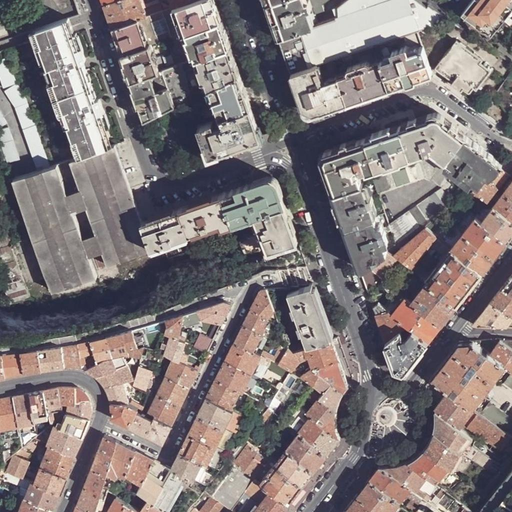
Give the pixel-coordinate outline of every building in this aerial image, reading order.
[(108,17),(112,28),(139,19),(146,16),(143,6),(140,0),(116,0),(104,4),(108,17)] [(215,4),(214,0),(191,0),(174,6),(173,6),(183,33),(185,32),(221,19),(215,4)] [(313,26),(318,24),(316,15),(325,12),(323,6),(330,0),(265,0),(275,27),(279,38),(313,26)] [(286,58),(291,73),(317,65),(332,59),(395,38),(404,35),(449,20),(441,12),(430,6),(426,9),(415,0),(346,0),(337,6),(339,17),(318,24),(313,26),(279,38),(286,58)] [(491,33),(511,5),(511,0),(471,0),(463,11),(468,15),(465,19),(470,24),(474,19),(491,33)] [(163,10),(160,1),(151,4),(154,13),(163,10)] [(146,16),(154,13),(151,4),(143,6),(146,16)] [(139,19),(148,45),(150,45),(166,39),(180,34),(183,33),(173,6),(163,10),(154,13),(146,16),(139,19)] [(64,18),(37,28),(80,154),(108,144),(102,127),(104,126),(97,105),(100,104),(98,97),(95,98),(82,61),(85,60),(81,46),(77,35),(74,36),(73,32),(69,34),(66,25),(64,18)] [(117,43),(121,55),(148,45),(139,19),(112,28),(117,43)] [(222,23),(221,19),(185,32),(186,36),(184,37),(191,56),(193,55),(194,59),(198,58),(230,46),(222,23)] [(174,43),(179,57),(187,54),(189,61),(194,59),(193,55),(191,56),(184,37),(186,36),(185,32),(183,33),(180,34),(182,40),(174,43)] [(180,34),(166,39),(168,45),(174,43),(182,40),(180,34)] [(404,35),(395,38),(398,44),(406,41),(404,35)] [(477,88),(491,69),(480,61),(482,58),(456,39),(436,67),(455,81),(456,80),(470,91),(473,86),(477,88)] [(125,66),(131,81),(150,75),(159,71),(150,45),(148,45),(121,55),(125,66)] [(234,59),(230,46),(198,58),(201,67),(198,68),(202,80),(205,79),(209,87),(239,72),(234,59)] [(433,73),(424,46),(410,51),(408,46),(400,49),(393,51),(395,56),(381,61),(390,87),(433,73)] [(173,59),(176,66),(189,61),(187,54),(179,57),(173,59)] [(168,87),(174,104),(178,102),(177,100),(183,97),(190,94),(187,84),(187,83),(184,73),(198,67),(198,68),(201,67),(198,58),(194,59),(189,61),(176,66),(159,71),(150,75),(156,91),(168,87)] [(348,102),(390,87),(381,61),(371,64),(370,62),(367,60),(349,67),(347,70),(348,72),(339,75),(348,102)] [(315,113),(348,102),(339,75),(323,80),(317,65),(291,73),(298,93),(304,108),(315,113)] [(239,72),(209,87),(220,117),(222,116),(251,106),(244,86),(239,72)] [(137,99),(144,120),(174,104),(168,87),(156,91),(150,75),(131,81),(137,99)] [(97,105),(104,126),(107,125),(102,111),(100,104),(97,105)] [(229,148),(261,137),(255,118),(251,106),(222,116),(225,123),(214,126),(212,120),(197,125),(208,154),(229,148)] [(466,134),(441,116),(438,114),(434,114),(401,125),(411,155),(425,150),(426,152),(431,150),(430,149),(433,145),(441,151),(439,153),(447,160),(466,134)] [(401,125),(366,137),(377,167),(386,164),(385,161),(390,159),(391,160),(392,163),(397,161),(396,158),(396,157),(401,155),(402,158),(411,155),(401,125)] [(503,163),(466,134),(447,160),(454,165),(452,169),(461,176),(464,172),(480,184),(486,179),(501,168),(504,163),(503,163)] [(333,192),(362,182),(359,173),(355,174),(354,170),(355,169),(356,166),(361,167),(362,169),(366,168),(367,170),(377,167),(366,137),(324,151),(321,158),(328,178),(333,192)] [(80,154),(69,158),(80,188),(86,206),(96,233),(102,251),(104,254),(107,263),(151,248),(150,246),(141,219),(132,194),(119,158),(114,142),(108,144),(80,154)] [(510,175),(511,176),(511,174),(511,153),(503,163),(504,163),(501,168),(510,175)] [(425,178),(432,180),(441,168),(438,166),(429,159),(419,163),(425,178)] [(56,163),(11,179),(52,292),(96,276),(94,269),(90,259),(89,256),(82,237),(73,211),(66,192),(56,163)] [(418,180),(425,178),(419,163),(414,164),(413,165),(418,180)] [(411,183),(418,180),(413,165),(406,167),(411,183)] [(404,185),(411,183),(406,167),(398,170),(404,185)] [(501,168),(486,179),(498,188),(499,189),(510,175),(501,168)] [(397,188),(404,185),(398,170),(392,172),(397,188)] [(390,190),(397,188),(392,172),(384,175),(390,190)] [(378,194),(390,190),(384,175),(380,176),(373,179),(378,194)] [(266,177),(221,192),(226,207),(232,223),(250,217),(255,215),(285,204),(280,191),(277,182),(277,181),(276,180),(275,178),(273,177),(271,177),(270,176),(268,176),(266,177)] [(488,201),(498,188),(486,179),(480,184),(473,190),(480,196),(488,201)] [(340,212),(345,226),(375,216),(370,201),(374,200),(372,195),(369,196),(363,182),(362,182),(333,192),(340,212)] [(66,192),(73,211),(86,206),(80,188),(66,192)] [(445,207),(452,202),(442,188),(436,193),(445,207)] [(221,192),(211,196),(216,211),(226,207),(221,192)] [(511,219),(511,198),(504,192),(494,206),(511,219)] [(439,211),(445,207),(436,193),(429,198),(439,211)] [(200,200),(179,206),(188,233),(204,227),(205,231),(209,230),(208,226),(220,222),(222,227),(232,223),(226,207),(216,211),(211,196),(200,200)] [(489,212),(494,206),(488,201),(480,196),(476,202),(489,212)] [(437,213),(439,211),(429,198),(423,202),(433,216),(437,213)] [(427,220),(433,216),(423,202),(417,206),(427,220)] [(285,204),(255,215),(257,220),(260,229),(264,240),(269,252),(285,246),(298,241),(291,220),(285,204)] [(164,212),(141,219),(150,246),(188,233),(179,206),(164,212)] [(422,225),(427,220),(417,206),(410,211),(421,225),(422,225)] [(507,240),(511,233),(511,219),(494,206),(489,212),(481,221),(507,240)] [(415,230),(421,225),(410,211),(404,216),(415,230)] [(19,215),(13,217),(16,225),(22,223),(19,215)] [(442,223),(445,219),(440,215),(435,219),(442,223)] [(375,216),(345,226),(353,250),(360,268),(367,265),(368,265),(387,250),(383,237),(386,235),(385,233),(384,231),(381,232),(375,216)] [(408,235),(415,230),(404,216),(398,220),(408,235)] [(495,256),(507,240),(481,221),(475,217),(463,232),(495,256)] [(396,244),(408,235),(398,220),(390,226),(396,244)] [(446,244),(452,237),(432,221),(425,227),(436,236),(446,244)] [(3,226),(0,226),(0,281),(10,308),(30,301),(3,226)] [(411,268),(436,236),(425,227),(393,254),(398,257),(411,268)] [(260,229),(243,235),(239,242),(243,254),(269,252),(264,240),(260,229)] [(482,272),(495,256),(463,232),(451,247),(452,249),(482,272)] [(96,233),(82,237),(89,256),(102,251),(96,233)] [(427,281),(457,304),(469,289),(482,272),(452,249),(427,281)] [(381,276),(382,277),(398,257),(393,254),(391,252),(387,250),(368,265),(367,265),(368,266),(381,276)] [(90,259),(94,269),(107,265),(107,263),(104,254),(90,259)] [(366,285),(368,291),(369,291),(381,276),(368,266),(363,273),(361,273),(366,285)] [(511,295),(511,274),(502,288),(511,295)] [(423,286),(427,281),(421,276),(417,282),(423,286)] [(442,324),(457,304),(427,281),(423,286),(412,301),(442,324)] [(312,283),(287,292),(306,345),(332,338),(321,308),(312,283)] [(260,289),(251,308),(269,316),(274,306),(267,286),(260,289)] [(511,295),(502,288),(491,302),(511,318),(511,295)] [(428,341),(442,324),(412,301),(406,296),(393,313),(407,324),(413,329),(428,341)] [(200,317),(201,318),(208,320),(216,322),(221,323),(231,303),(226,300),(197,309),(200,317)] [(382,332),(386,342),(401,329),(407,324),(393,313),(378,302),(373,307),(376,314),(382,332)] [(511,318),(491,302),(473,325),(506,327),(511,319),(511,318)] [(49,314),(48,308),(37,310),(39,317),(49,314)] [(251,308),(242,324),(261,333),(269,316),(251,308)] [(183,314),(180,323),(200,317),(197,309),(183,314)] [(183,314),(166,319),(167,324),(166,332),(172,335),(177,337),(179,328),(180,323),(183,314)] [(269,316),(261,333),(262,334),(264,334),(265,334),(273,319),(269,316)] [(216,322),(209,337),(213,339),(215,335),(221,323),(216,322)] [(242,324),(234,342),(253,351),(257,344),(260,339),(262,334),(261,333),(242,324)] [(132,328),(106,335),(110,352),(126,348),(136,345),(132,328)] [(179,328),(177,337),(183,340),(184,336),(186,331),(179,328)] [(428,341),(413,329),(408,335),(404,337),(401,329),(386,342),(391,358),(395,368),(405,371),(416,357),(428,341)] [(199,332),(193,345),(203,350),(207,352),(213,339),(209,337),(199,332)] [(283,332),(275,340),(281,343),(288,346),(288,345),(283,332)] [(106,335),(90,340),(93,351),(94,353),(93,353),(94,356),(84,361),(86,370),(111,356),(110,352),(106,335)] [(172,335),(168,344),(183,351),(186,342),(183,340),(177,337),(172,335)] [(295,349),(295,348),(300,361),(309,356),(313,367),(303,377),(315,384),(322,373),(314,367),(314,366),(339,358),(335,345),(332,338),(306,345),(295,349)] [(511,339),(498,338),(499,339),(511,348),(511,339)] [(511,348),(499,339),(488,352),(504,364),(511,370),(511,348)] [(90,340),(76,342),(81,368),(83,369),(86,370),(84,361),(83,359),(84,358),(83,355),(93,351),(90,340)] [(452,351),(431,377),(447,389),(472,407),(504,364),(488,352),(486,350),(484,352),(479,349),(481,346),(478,344),(473,340),(459,341),(452,351)] [(163,352),(167,354),(173,357),(179,360),(183,351),(168,344),(163,341),(162,346),(165,348),(163,352)] [(61,344),(64,366),(71,366),(81,368),(76,342),(61,344)] [(234,342),(225,359),(252,372),(254,368),(256,365),(260,355),(253,351),(234,342)] [(273,358),(272,361),(279,364),(288,346),(281,343),(275,354),(273,358)] [(61,344),(38,348),(41,370),(53,368),(64,366),(61,344)] [(292,372),(293,372),(300,361),(295,348),(288,345),(288,346),(279,364),(292,372)] [(127,350),(128,353),(141,356),(143,347),(143,346),(127,350)] [(21,351),(21,352),(24,373),(35,371),(41,370),(38,348),(21,351)] [(126,348),(110,352),(111,356),(122,352),(124,352),(128,353),(127,350),(126,348)] [(273,358),(275,354),(265,349),(261,355),(268,359),(270,356),(273,358)] [(203,360),(205,356),(193,350),(191,354),(203,360)] [(179,360),(187,363),(190,354),(183,351),(179,360)] [(21,352),(1,355),(5,377),(17,374),(24,373),(21,352)] [(127,365),(122,352),(111,356),(86,370),(90,371),(97,376),(127,365)] [(260,355),(256,365),(260,367),(265,369),(269,360),(268,359),(261,355),(260,355)] [(173,357),(166,375),(190,387),(198,369),(196,368),(188,364),(187,363),(179,360),(173,357)] [(322,373),(344,391),(346,388),(349,384),(343,368),(339,358),(314,366),(314,367),(322,373)] [(225,359),(216,378),(240,390),(243,391),(250,375),(252,372),(225,359)] [(122,382),(133,379),(131,374),(127,365),(97,376),(100,379),(105,386),(122,382)] [(134,379),(132,384),(145,389),(146,387),(148,379),(152,368),(138,365),(135,374),(134,379)] [(511,370),(503,382),(511,389),(511,370)] [(315,384),(314,384),(324,391),(319,397),(337,411),(340,400),(344,391),(322,373),(315,384)] [(166,375),(148,412),(155,416),(172,424),(181,406),(190,387),(166,375)] [(216,378),(207,396),(231,408),(235,401),(240,390),(216,378)] [(108,393),(111,402),(130,403),(128,398),(122,382),(105,386),(108,393)] [(73,403),(90,401),(87,397),(84,393),(83,391),(76,387),(69,386),(58,387),(61,405),(64,405),(67,405),(73,406),(73,403)] [(50,388),(44,389),(47,408),(61,406),(61,405),(58,387),(50,388)] [(34,391),(30,392),(36,416),(48,413),(47,408),(44,389),(34,391)] [(436,405),(434,407),(460,426),(461,425),(463,422),(473,409),(472,407),(447,389),(436,405)] [(310,391),(307,397),(316,401),(319,397),(314,393),(310,391)] [(19,394),(13,396),(20,425),(37,422),(36,416),(30,392),(19,394)] [(271,395),(266,402),(269,404),(275,396),(271,395)] [(0,398),(0,429),(20,425),(13,396),(0,398)] [(207,396),(198,414),(225,427),(233,409),(231,408),(207,396)] [(130,403),(136,406),(138,397),(128,398),(130,403)] [(316,401),(308,412),(313,416),(341,437),(341,436),(338,429),(337,420),(337,411),(319,397),(316,401)] [(67,415),(90,417),(91,415),(91,412),(91,408),(90,401),(73,403),(73,406),(67,405),(67,415)] [(235,401),(231,408),(233,409),(238,411),(241,404),(235,401)] [(482,409),(479,413),(511,437),(511,418),(489,401),(482,409)] [(111,409),(111,417),(128,425),(135,410),(137,407),(136,406),(130,403),(111,402),(111,405),(111,409)] [(267,407),(262,414),(267,418),(273,411),(267,407)] [(435,421),(433,431),(497,479),(505,469),(510,464),(463,429),(460,426),(434,407),(435,411),(435,421)] [(225,427),(232,431),(241,413),(238,411),(233,409),(225,427)] [(135,410),(128,425),(147,434),(153,420),(135,410)] [(469,422),(467,425),(510,457),(511,453),(511,437),(479,413),(477,412),(469,422)] [(198,414),(189,432),(216,445),(225,427),(198,414)] [(62,426),(61,428),(83,436),(87,425),(90,417),(67,415),(66,417),(62,426)] [(153,420),(147,434),(163,441),(172,424),(155,416),(153,420)] [(313,416),(300,432),(327,453),(341,437),(313,416)] [(20,425),(0,429),(2,437),(22,432),(20,425)] [(51,436),(48,444),(50,445),(76,455),(80,443),(83,436),(61,428),(55,426),(53,432),(51,436)] [(221,448),(225,450),(234,431),(232,431),(225,427),(216,445),(221,448)] [(426,447),(424,449),(450,469),(460,477),(481,493),(485,496),(497,479),(433,431),(433,432),(430,441),(426,447)] [(189,432),(180,449),(202,460),(207,463),(216,445),(189,432)] [(300,432),(288,448),(316,468),(327,453),(300,432)] [(98,452),(92,466),(106,474),(117,440),(105,434),(98,452)] [(106,474),(115,479),(118,474),(126,478),(136,449),(117,440),(106,474)] [(250,441),(235,462),(239,465),(256,477),(262,481),(277,462),(274,460),(270,456),(250,441)] [(29,443),(25,446),(34,451),(37,446),(31,442),(29,443)] [(270,456),(274,460),(285,446),(281,442),(270,456)] [(50,445),(42,464),(68,475),(72,463),(76,455),(50,445)] [(207,463),(212,466),(221,448),(216,445),(207,463)] [(228,451),(229,452),(232,454),(236,448),(232,445),(228,451)] [(10,447),(5,448),(8,461),(13,457),(10,447)] [(288,448),(277,462),(304,483),(316,468),(288,448)] [(136,449),(126,478),(142,485),(147,475),(149,470),(155,458),(136,449)] [(180,449),(172,467),(171,467),(172,468),(187,475),(193,478),(202,460),(180,449)] [(450,469),(424,449),(417,456),(409,462),(429,477),(439,485),(448,473),(450,469)] [(17,454),(29,459),(31,456),(21,450),(17,454)] [(17,454),(10,470),(23,475),(30,460),(29,459),(17,454)] [(221,467),(227,459),(222,457),(218,464),(221,467)] [(277,462),(262,481),(271,488),(290,501),(304,483),(277,462)] [(395,466),(385,467),(411,487),(417,491),(420,488),(429,477),(409,462),(405,463),(395,466)] [(42,464),(35,480),(61,491),(65,482),(68,475),(42,464)] [(239,465),(215,497),(225,505),(228,507),(231,509),(236,503),(245,491),(256,477),(239,465)] [(88,477),(85,484),(101,494),(103,484),(106,474),(92,466),(88,477)] [(2,467),(0,468),(0,477),(21,485),(26,487),(29,478),(27,477),(23,475),(10,470),(2,467)] [(380,467),(371,478),(401,501),(411,487),(385,467),(380,467)] [(174,471),(171,477),(183,483),(187,475),(172,468),(171,470),(174,471)] [(460,477),(450,469),(448,473),(455,478),(448,485),(451,487),(460,477)] [(164,486),(166,481),(149,470),(147,475),(164,486)] [(140,489),(139,492),(148,499),(160,506),(169,489),(164,486),(147,475),(142,485),(140,489)] [(256,477),(245,491),(260,502),(271,488),(262,481),(256,477)] [(371,478),(358,495),(380,511),(392,511),(401,501),(371,478)] [(28,487),(25,496),(54,508),(58,498),(61,491),(35,480),(32,479),(28,487)] [(169,489),(160,506),(167,511),(168,511),(174,501),(181,487),(167,479),(166,481),(164,486),(169,489)] [(80,496),(78,502),(92,511),(94,511),(98,502),(101,494),(85,484),(80,496)] [(108,487),(107,489),(114,494),(117,489),(109,484),(108,487)] [(21,485),(18,493),(25,496),(28,487),(26,487),(21,485)] [(411,487),(401,501),(407,505),(413,497),(418,492),(417,491),(411,487)] [(254,511),(253,511),(281,511),(290,501),(271,488),(260,502),(254,511)] [(420,488),(417,491),(418,492),(423,496),(426,492),(420,488)] [(245,491),(236,503),(240,506),(242,503),(254,511),(260,502),(245,491)] [(418,492),(413,497),(419,502),(423,496),(418,492)] [(480,502),(485,496),(481,493),(476,499),(480,502)] [(213,495),(200,511),(219,511),(225,505),(215,497),(213,495)] [(380,511),(358,495),(346,511),(347,511),(380,511)] [(25,496),(19,511),(21,511),(52,511),(54,508),(25,496)] [(107,511),(140,511),(141,511),(140,511),(116,497),(107,511)] [(0,499),(0,502),(8,506),(11,508),(12,505),(0,499)] [(141,511),(140,511),(167,511),(160,506),(148,499),(140,511),(141,511)] [(74,510),(73,511),(92,511),(78,502),(74,510)] [(236,503),(231,509),(235,511),(253,511),(254,511),(242,503),(240,506),(236,503)]
